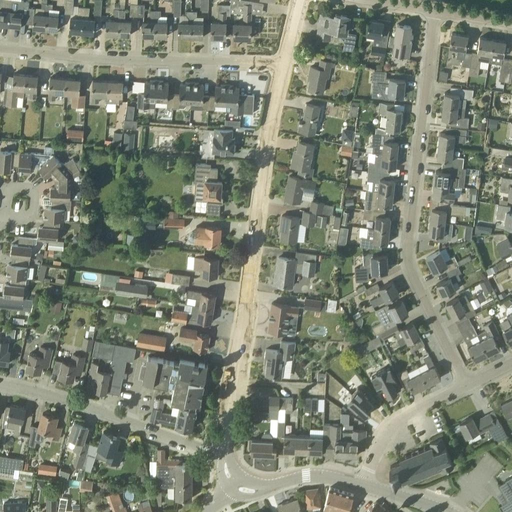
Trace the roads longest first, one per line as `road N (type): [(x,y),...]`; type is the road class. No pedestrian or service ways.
road 1 (secondary): [(225,454),(282,65)]
road 2 (residential): [(465,384),(407,265),(434,11)]
road 3 (residential): [(282,65),(0,50)]
road 4 (residential): [(361,486),(398,423),(465,384)]
road 5 (residential): [(130,427),(0,386)]
